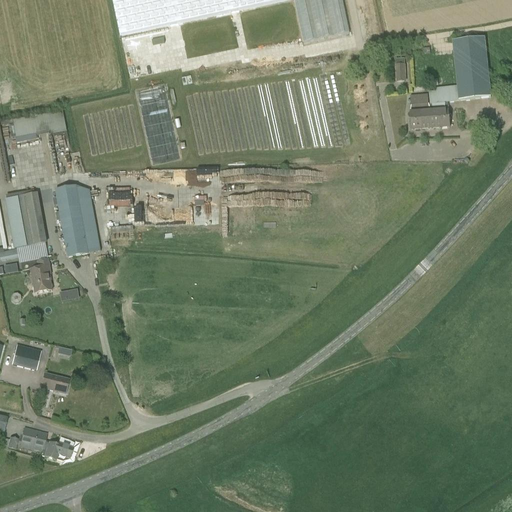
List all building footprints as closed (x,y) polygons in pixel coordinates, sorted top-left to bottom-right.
[(115,0),(118,15),(123,36),(289,0),(115,0)] [(294,0),(304,44),(350,34),(342,0),(294,0)] [(449,128),(448,111),(448,103),(491,98),(485,39),(453,42),(457,88),(437,90),(437,94),(439,129),(449,128)] [(396,66),(395,66),(396,83),(406,82),(405,65),(396,66)] [(429,110),(430,129),(439,129),(437,94),(429,95),(430,108),(429,110)] [(421,130),(418,96),(411,97),(411,106),(410,113),(411,130),(421,130)] [(427,96),(418,96),(421,130),(430,129),(429,110),(428,108),(427,96)] [(64,112),(15,119),(18,144),(39,141),(38,136),(67,132),(64,112)] [(88,255),(88,254),(75,187),(56,191),(68,258),(88,255)] [(154,201),(163,201),(164,192),(154,192),(154,201)] [(14,250),(44,245),(35,195),(6,200),(14,250)] [(143,220),(143,225),(156,225),(157,208),(138,208),(138,220),(143,220)] [(51,291),(47,267),(49,267),(48,261),(36,263),(37,269),(35,263),(22,265),(23,272),(31,270),(35,294),(51,291)] [(77,290),(60,293),(62,302),(79,299),(77,290)] [(57,353),(59,347),(53,346),(49,357),(57,360),(59,354),(57,353)] [(71,357),(73,351),(60,347),(58,353),(71,357)] [(39,356),(16,350),(12,366),(35,372),(39,356)] [(44,375),(41,389),(65,394),(68,381),(44,375)] [(152,384),(152,396),(171,395),(171,383),(152,384)] [(49,445),(44,443),(47,435),(25,429),(20,447),(41,453),(40,456),(45,458),(49,445)] [(18,441),(10,438),(7,448),(16,450),(18,441)] [(49,445),(45,458),(44,458),(56,461),(63,463),(65,462),(66,459),(69,460),(73,449),(61,445),(61,447),(49,443),(49,445)]
